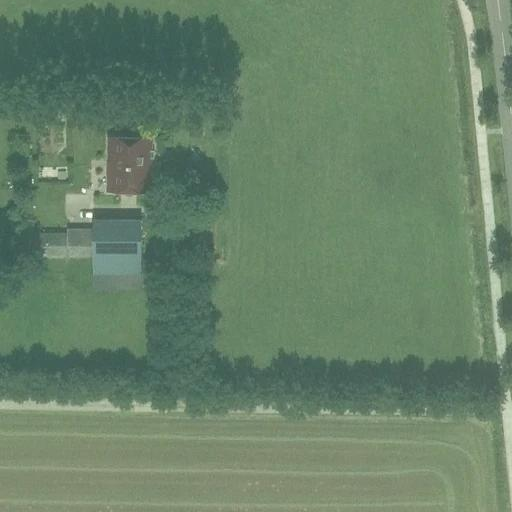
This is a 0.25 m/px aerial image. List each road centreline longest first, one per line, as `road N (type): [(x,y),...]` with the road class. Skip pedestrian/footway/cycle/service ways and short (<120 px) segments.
road 1 (track): [(511,411),(0,403)]
road 2 (tertiary): [(511,133),(498,0)]
